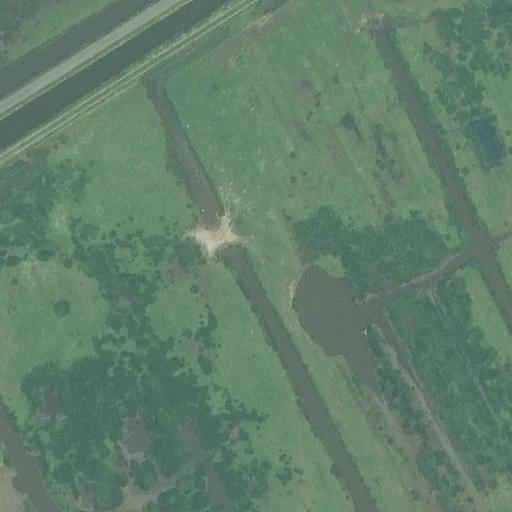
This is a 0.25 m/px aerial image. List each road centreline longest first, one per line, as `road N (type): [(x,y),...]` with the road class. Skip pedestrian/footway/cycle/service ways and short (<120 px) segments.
road 1 (track): [(258,0),(0,167)]
road 2 (unclassified): [(0,114),(179,0)]
